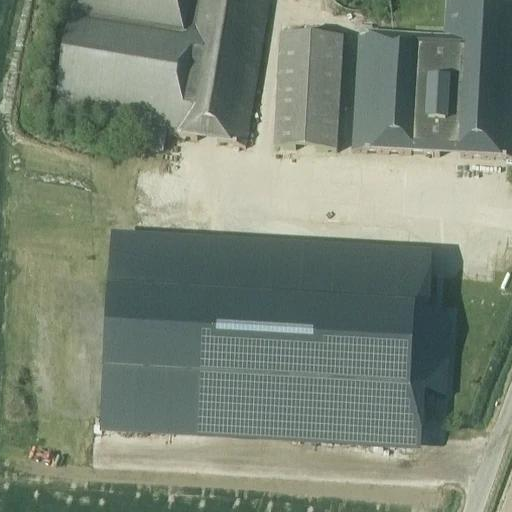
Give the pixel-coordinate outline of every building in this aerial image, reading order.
[(269,2),(255,0),(75,0),(56,114),(169,133),(168,138),(245,151),(269,2)] [(511,0),(446,0),(444,40),(439,40),(439,32),(419,31),(419,39),(359,36),(352,155),(511,162),(511,0)] [(343,41),(318,40),(319,35),(296,34),(295,38),(280,37),(274,150),(336,154),(343,41)] [(161,154),(164,136),(152,134),(149,152),(161,154)] [(185,205),(190,174),(147,168),(143,199),(185,205)] [(431,278),(110,259),(101,420),(422,439),(424,399),(445,400),(450,319),(429,318),(431,278)]
